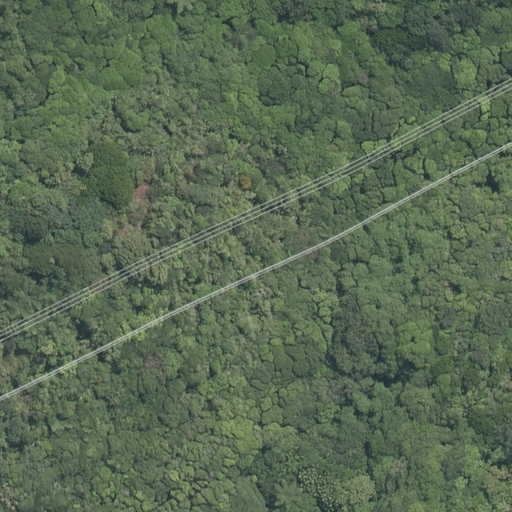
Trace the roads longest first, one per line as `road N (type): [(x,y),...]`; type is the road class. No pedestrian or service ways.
road 1 (track): [(511,137),(436,234),(367,347),(293,436),(201,477),(182,511)]
road 2 (track): [(436,234),(362,132),(416,38),(477,0)]
